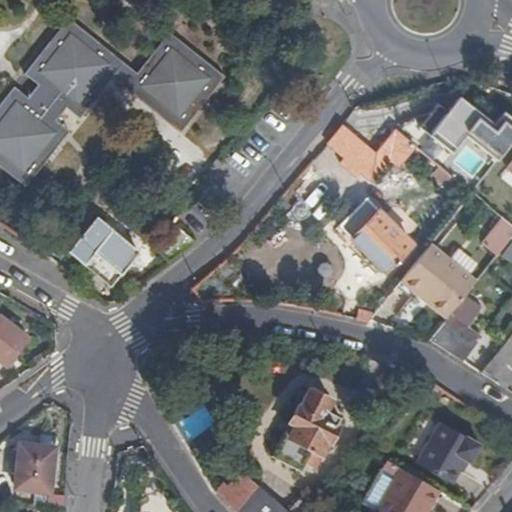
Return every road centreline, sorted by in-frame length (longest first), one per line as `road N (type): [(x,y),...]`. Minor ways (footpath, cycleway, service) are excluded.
road 1 (residential): [(511,413),(449,371),(328,330),(204,317),(97,341)]
road 2 (residential): [(97,341),(210,253),(351,85),(399,53)]
road 3 (residential): [(213,511),(97,341)]
road 4 (residential): [(97,341),(85,511)]
road 5 (residential): [(97,341),(0,417)]
road 6 (residential): [(0,269),(66,307),(97,341)]
